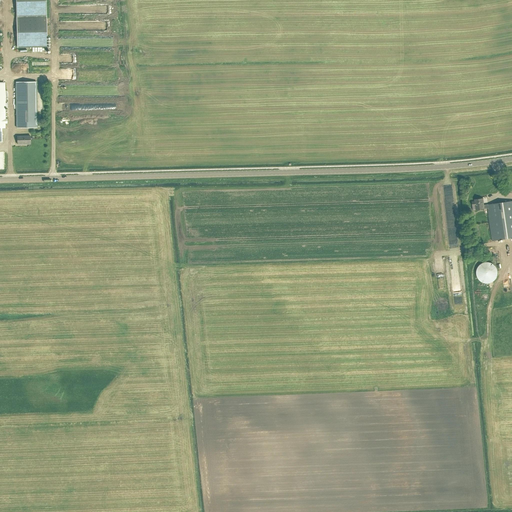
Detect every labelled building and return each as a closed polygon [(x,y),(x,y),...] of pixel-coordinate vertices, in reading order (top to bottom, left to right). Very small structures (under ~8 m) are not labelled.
[(15,0),(17,48),(47,47),(45,0),(15,0)] [(36,82),(16,82),(17,128),(37,128),(36,82)] [(49,87),(49,95),(68,95),(68,87),(49,87)] [(17,136),(17,144),(30,144),(30,136),(17,136)] [(511,201),(483,205),(482,198),(474,199),(474,201),(471,201),(472,206),(474,205),(475,210),(488,209),(492,241),(511,237),(511,201)] [(476,271),(476,273),(476,275),(476,276),(477,278),(478,279),(479,281),(481,282),(482,283),(484,283),(486,284),(487,284),(489,283),(491,283),(492,282),(494,281),(495,279),(496,278),(497,276),(497,275),(497,273),(497,271),(497,269),(496,268),(495,266),(493,265),(492,264),(490,263),(488,262),(487,262),(485,262),(483,263),(481,264),(480,265),(478,266),(477,268),(477,269),(476,271)] [(439,300),(436,292),(431,293),(433,302),(439,300)]
